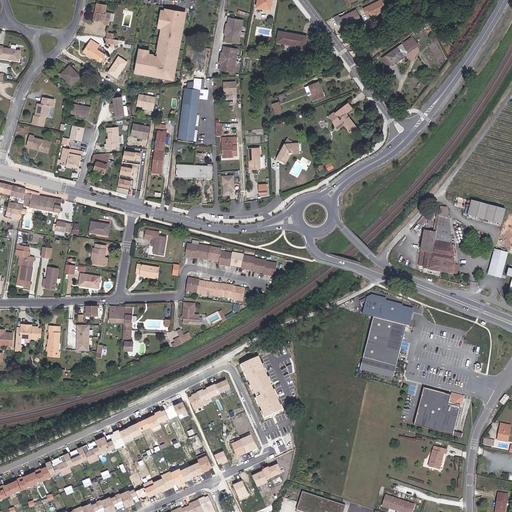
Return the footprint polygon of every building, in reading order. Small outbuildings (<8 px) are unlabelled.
[(370,13),(371,14),(378,11),(379,12),(386,9),(382,0),(380,0),(363,8),(367,15),(370,13)] [(96,3),(95,12),(97,12),(95,21),(104,22),(104,24),(108,25),(111,13),(105,12),(107,5),(96,3)] [(138,50),(135,72),(140,73),(139,74),(144,75),(144,73),(148,74),(148,75),(156,77),(157,75),(165,77),(165,78),(173,79),(176,62),(175,62),(176,54),(177,54),(179,45),(178,45),(179,37),(180,37),(183,25),(182,24),(182,21),(183,21),(185,12),(166,9),(165,12),(162,12),(161,12),(159,26),(163,26),(162,34),(161,33),(160,38),(160,42),(158,52),(160,55),(155,58),(153,55),(148,54),(148,51),(147,51),(142,50),(138,50)] [(338,14),(332,18),(335,25),(341,22),(338,14)] [(243,20),(229,18),(227,25),(226,25),(225,33),(226,33),(225,41),(239,44),(243,20)] [(307,36),(279,31),(277,42),(297,45),(296,49),(304,51),(307,36)] [(413,36),(407,40),(413,49),(419,45),(413,36)] [(91,40),(88,44),(91,45),(86,52),(94,57),(93,59),(100,63),(105,54),(97,49),(99,45),(91,40)] [(383,57),(389,65),(391,64),(403,55),(408,52),(413,49),(407,40),(383,57)] [(91,45),(88,44),(86,48),(83,52),(93,59),(94,57),(86,52),(91,45)] [(10,58),(19,59),(20,50),(0,46),(0,57),(9,59),(10,58)] [(238,49),(224,47),(222,54),(221,54),(219,62),(221,62),(220,70),(234,72),(238,49)] [(403,55),(391,64),(393,66),(405,57),(403,55)] [(118,56),(107,73),(117,79),(128,63),(118,56)] [(80,76),(69,65),(60,74),(71,85),(80,76)] [(223,83),(224,93),(231,92),(231,94),(236,94),(236,82),(223,83)] [(313,101),(322,98),(320,92),(322,92),(318,82),(309,86),(312,94),(310,95),(313,101)] [(200,89),(184,88),(178,140),(193,142),(200,89)] [(287,97),(284,92),(278,96),(280,100),(287,97)] [(155,98),(139,94),(137,106),(143,107),(149,108),(148,110),(153,110),(155,98)] [(126,96),(113,98),(114,103),(110,104),(111,111),(115,111),(116,117),(128,115),(126,96)] [(54,101),(43,99),(43,103),(45,103),(45,105),(40,104),(37,103),(35,115),(47,118),(49,106),(53,107),(54,101)] [(282,110),(279,102),(272,104),(275,112),(282,110)] [(357,127),(349,116),(347,117),(344,114),(346,113),(353,108),(348,102),(335,112),(334,112),(328,116),(333,120),(332,121),(332,122),(335,127),(342,122),(341,120),(342,119),(351,131),(357,127)] [(91,107),(73,103),(71,112),(89,117),(91,107)] [(150,127),(133,123),(131,135),(137,136),(143,137),(143,139),(147,139),(150,127)] [(71,135),(73,126),(65,124),(63,134),(68,135),(71,135)] [(118,125),(108,126),(108,142),(105,142),(105,146),(119,146),(118,125)] [(155,150),(164,151),(166,132),(157,131),(156,141),(155,145),(155,150)] [(39,148),(39,150),(47,152),(50,142),(34,137),(34,136),(30,135),(27,146),(31,147),(31,146),(39,148)] [(227,158),(227,157),(227,155),(234,155),(238,155),(237,145),(236,145),(236,137),(221,138),(222,157),(226,157),(227,158)] [(184,144),(173,143),(172,151),(177,151),(177,148),(184,148),(184,144)] [(298,143),(292,143),(284,144),(277,158),(285,163),(290,153),(299,152),(298,143)] [(249,169),(260,168),(259,156),(260,156),(260,147),(248,148),(249,160),(249,169)] [(84,151),(63,148),(60,164),(79,168),(81,156),(83,156),(84,151)] [(135,157),(140,158),(141,153),(124,150),(123,157),(134,159),(135,157)] [(160,173),(164,151),(155,150),(152,172),(160,173)] [(94,154),(91,162),(96,163),(94,169),(100,170),(100,172),(104,174),(110,153),(94,154)] [(332,162),(326,164),(329,170),(334,167),(332,162)] [(194,177),(195,165),(177,164),(176,176),(194,177)] [(212,166),(195,165),(194,177),(212,178),(212,166)] [(120,173),(131,175),(133,168),(121,166),(120,173)] [(234,194),(234,174),(223,174),(223,194),(234,194)] [(131,181),(119,178),(117,186),(130,189),(131,181)] [(0,191),(10,194),(12,185),(3,182),(3,183),(0,182),(0,191)] [(12,185),(10,194),(24,198),(25,188),(12,185)] [(59,212),(61,199),(40,195),(26,193),(24,205),(59,212)] [(501,223),(505,210),(471,200),(468,213),(501,223)] [(435,240),(438,219),(434,218),(431,233),(430,239),(435,240)] [(446,221),(438,219),(435,240),(450,243),(446,221)] [(55,230),(65,232),(66,222),(57,221),(56,224),(56,229),(55,230)] [(109,224),(91,221),(90,232),(108,235),(109,224)] [(144,238),(152,239),(155,240),(154,246),(153,254),(163,255),(166,236),(159,235),(159,232),(146,229),(144,238)] [(431,259),(435,240),(430,239),(431,233),(427,232),(422,252),(426,253),(422,268),(428,270),(428,271),(439,273),(441,261),(431,259)] [(450,243),(435,240),(431,259),(441,261),(439,273),(451,275),(453,266),(450,243)] [(263,273),(274,275),(275,271),(277,261),(265,259),(265,258),(254,256),(243,254),(243,253),(232,251),(232,252),(220,250),(221,247),(198,244),(198,245),(188,243),(186,257),(196,258),(196,257),(218,261),(218,264),(230,266),(230,265),(241,266),(240,267),(252,269),(252,270),(263,272),(263,273)] [(92,264),(101,266),(101,264),(103,264),(107,265),(108,257),(105,256),(106,245),(95,244),(95,247),(93,263),(92,264)] [(51,248),(42,247),(41,256),(50,258),(51,248)] [(16,248),(15,254),(23,255),(26,255),(26,257),(23,257),(22,266),(19,279),(24,280),(23,285),(30,286),(33,267),(32,267),(33,261),(34,261),(35,257),(29,256),(30,251),(16,248)] [(507,253),(495,249),(489,274),(501,277),(507,253)] [(66,264),(64,272),(74,273),(75,265),(66,264)] [(149,275),(149,277),(157,278),(159,267),(137,264),(136,273),(140,273),(149,275)] [(46,279),(45,286),(45,287),(55,289),(58,268),(48,267),(46,279)] [(79,285),(89,286),(89,285),(97,286),(99,276),(81,273),(79,285)] [(89,285),(89,286),(98,288),(100,276),(99,276),(97,286),(89,285)] [(222,283),(199,279),(199,278),(188,277),(186,290),(197,292),(197,293),(220,297),(220,296),(231,298),(243,300),(245,287),(233,285),(233,284),(222,282),(222,283)] [(371,299),(367,315),(379,318),(412,326),(416,311),(407,308),(407,306),(390,302),(391,300),(379,297),(379,298),(374,297),(371,299)] [(195,304),(184,303),(183,320),(184,320),(183,323),(198,324),(199,315),(194,315),(195,304)] [(98,314),(97,305),(86,306),(86,315),(98,314)] [(124,322),(125,307),(110,306),(108,321),(124,322)] [(415,327),(420,309),(407,306),(407,308),(416,311),(412,326),(415,327)] [(131,330),(132,330),(133,307),(125,307),(124,322),(124,324),(123,329),(131,330)] [(412,326),(379,318),(365,371),(399,379),(412,326)] [(21,327),(17,327),(15,344),(20,344),(21,337),(37,338),(37,337),(38,328),(38,326),(31,326),(25,326),(25,324),(21,324),(21,327)] [(55,331),(50,331),(48,350),(59,351),(60,326),(56,326),(55,331)] [(4,332),(5,329),(0,328),(0,343),(7,344),(7,348),(11,348),(11,345),(12,345),(13,333),(4,332)] [(131,330),(123,329),(123,341),(125,341),(124,350),(132,350),(133,342),(131,341),(131,330)] [(180,338),(182,343),(191,339),(189,334),(184,336),(180,338)] [(180,338),(179,337),(173,340),(176,346),(182,343),(180,338)] [(287,409),(262,356),(244,364),(268,418),(287,409)] [(233,389),(229,379),(219,384),(223,393),(233,389)] [(223,393),(219,384),(210,388),(214,397),(223,393)] [(214,397),(210,388),(207,390),(206,388),(200,391),(200,392),(206,404),(215,401),(214,397)] [(458,437),(467,400),(428,390),(419,427),(458,437)] [(206,404),(200,392),(195,394),(195,395),(192,397),(197,410),(207,406),(206,404)] [(190,409),(186,400),(177,404),(181,413),(190,409)] [(177,403),(171,406),(171,407),(168,409),(172,417),(172,419),(182,414),(181,413),(177,404),(177,403)] [(168,409),(168,408),(164,410),(164,408),(158,411),(159,412),(163,421),(172,417),(168,409)] [(163,421),(159,412),(150,417),(154,426),(154,428),(164,423),(163,421)] [(154,426),(150,417),(141,421),(145,430),(154,426)] [(145,430),(141,421),(132,425),(132,426),(136,436),(146,432),(145,430)] [(510,442),(511,430),(511,425),(504,424),(502,431),(501,431),(500,440),(510,442)] [(136,436),(132,426),(123,430),(128,442),(137,438),(136,436)] [(128,442),(123,430),(122,428),(116,431),(117,432),(114,434),(115,436),(115,437),(116,438),(120,447),(129,443),(128,442)] [(260,448),(254,434),(244,439),(250,452),(260,448)] [(110,438),(109,435),(99,439),(101,442),(102,444),(105,452),(114,448),(111,441),(110,439),(110,438)] [(120,447),(116,438),(115,437),(110,439),(111,441),(114,448),(116,451),(120,449),(120,447)] [(250,452),(244,439),(235,443),(240,456),(250,452)] [(100,443),(99,440),(91,443),(93,446),(92,447),(93,448),(102,444),(101,442),(100,443)] [(105,452),(102,444),(93,448),(92,447),(90,443),(86,445),(91,458),(93,463),(102,459),(101,454),(105,452)] [(91,458),(86,445),(81,447),(83,451),(84,453),(79,455),(83,463),(87,461),(87,460),(91,458)] [(453,450),(441,447),(435,468),(443,470),(448,453),(450,454),(452,454),(453,450)] [(82,451),(80,448),(73,451),(75,454),(74,455),(75,457),(79,455),(84,453),(83,451),(82,451)] [(232,461),(227,450),(218,454),(223,465),(232,461)] [(83,463),(79,455),(75,457),(74,455),(72,451),(67,453),(68,453),(73,466),(78,464),(78,465),(83,463)] [(73,466),(68,453),(63,455),(65,459),(66,462),(61,463),(65,471),(66,475),(75,471),(73,466)] [(216,466),(210,453),(200,457),(202,460),(207,472),(213,469),(212,468),(216,466)] [(64,459),(62,456),(55,459),(57,463),(56,463),(57,465),(61,463),(66,462),(65,459),(64,459)] [(65,471),(61,463),(57,465),(56,463),(54,459),(49,461),(51,464),(55,476),(56,476),(61,474),(60,473),(65,471)] [(207,472),(202,460),(193,464),(198,476),(207,472)] [(285,472),(281,463),(272,467),(272,466),(265,468),(266,470),(270,479),(285,472)] [(55,476),(51,464),(44,467),(46,470),(43,471),(47,479),(55,476)] [(198,476),(193,464),(184,468),(189,480),(198,476)] [(184,468),(183,466),(174,470),(180,484),(189,480),(184,468)] [(109,469),(102,472),(104,478),(111,475),(109,469)] [(40,472),(39,470),(33,472),(38,484),(47,479),(43,471),(40,472)] [(180,484),(174,470),(165,474),(166,477),(171,488),(180,484)] [(270,479),(266,470),(256,475),(261,487),(271,482),(270,479)] [(38,484),(33,472),(26,475),(27,478),(31,487),(38,484)] [(31,487),(27,478),(24,479),(22,476),(19,478),(20,479),(15,481),(20,492),(31,487)] [(83,479),(85,486),(92,483),(90,477),(83,479)] [(171,488),(166,477),(157,481),(157,483),(161,491),(162,493),(171,488)] [(157,481),(156,478),(146,482),(147,486),(148,487),(157,483),(157,481)] [(252,495),(246,480),(237,484),(243,499),(252,495)] [(20,492),(15,481),(8,484),(8,483),(6,484),(7,487),(11,496),(20,492)] [(161,491),(157,483),(148,487),(152,496),(159,494),(158,492),(161,491)] [(72,484),(65,487),(67,493),(74,491),(72,484)] [(0,499),(0,500),(11,496),(7,487),(4,489),(3,486),(0,487),(0,499)] [(152,496),(147,486),(138,490),(140,494),(142,499),(147,497),(147,499),(152,496)] [(138,490),(137,487),(133,489),(132,488),(128,490),(134,504),(138,502),(138,501),(136,496),(140,494),(138,490)] [(134,504),(128,490),(123,492),(119,493),(119,494),(122,501),(126,499),(129,505),(129,506),(134,504)] [(501,492),(497,511),(507,511),(511,493),(501,492)] [(347,511),(349,507),(344,505),(306,493),(300,510),(304,511),(347,511)] [(122,501),(119,494),(114,496),(114,495),(109,497),(116,511),(120,509),(120,508),(117,503),(122,501)] [(209,495),(202,498),(207,510),(208,511),(218,511),(220,511),(213,495),(210,497),(209,495)] [(415,511),(418,505),(389,496),(385,507),(401,511),(415,511)] [(113,511),(116,511),(109,497),(104,499),(104,498),(100,500),(100,501),(103,508),(108,506),(110,511),(113,511)] [(189,506),(191,511),(203,511),(204,511),(207,510),(202,498),(192,502),(193,504),(189,506)] [(103,508),(100,501),(96,503),(95,501),(91,503),(94,511),(99,511),(99,509),(103,508)] [(94,511),(91,503),(86,505),(85,504),(81,506),(83,511),(88,511),(89,511),(94,511)]
